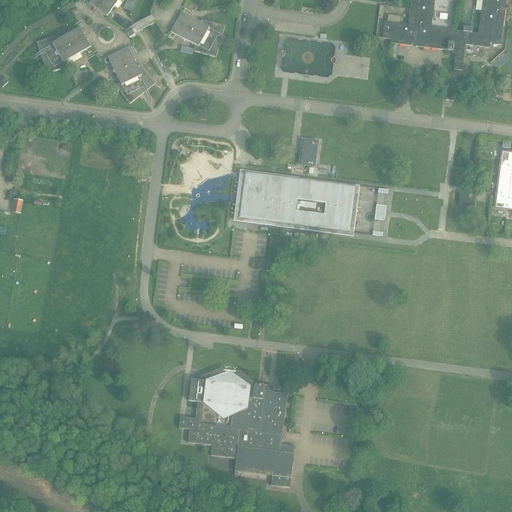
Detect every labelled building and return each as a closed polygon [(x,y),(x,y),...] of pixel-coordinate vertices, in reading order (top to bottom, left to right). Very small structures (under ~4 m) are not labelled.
[(94,0),(93,0),(91,0),(89,3),(110,20),(113,15),(108,12),(112,6),(114,7),(119,0),(94,0)] [(416,47),(445,51),(453,52),(453,54),(456,54),(454,70),(462,71),(466,46),(489,48),(490,42),(493,43),(493,45),(501,46),(502,40),(506,0),(483,0),(479,34),(472,33),(472,29),(464,28),(463,32),(432,28),(435,0),(411,0),(408,25),(384,22),(382,39),(391,40),(391,44),(411,47),(411,44),(416,45),(416,47)] [(216,58),(225,26),(202,20),(201,24),(192,19),(191,21),(185,18),(186,16),(181,13),(169,36),(173,39),(176,33),(182,37),(181,38),(195,46),(194,52),(216,58)] [(59,36),(36,43),(47,74),(69,67),(67,62),(80,53),(79,52),(85,48),(88,54),(93,51),(79,28),(74,31),(76,33),(70,36),(69,34),(60,40),(59,36)] [(115,87),(129,105),(155,84),(141,66),(137,69),(133,59),(131,60),(128,54),(130,53),(128,48),(104,59),(106,64),(112,62),(115,68),(113,69),(120,83),(115,87)] [(448,85),(446,101),(454,102),(457,86),(448,85)] [(302,141),(299,166),(314,168),(317,143),(302,141)] [(511,154),(501,153),(495,208),(511,210),(511,154)] [(6,181),(6,184),(7,184),(13,185),(15,175),(7,174),(6,181)] [(294,181),(245,175),(240,220),(350,233),(355,189),(331,186),(294,181)] [(460,192),(458,206),(474,208),(476,194),(460,192)] [(14,200),(12,213),(21,215),(23,203),(23,201),(14,200)] [(376,206),(374,220),(384,221),(386,207),(376,206)] [(254,261),(253,269),(262,270),(267,271),(268,263),(263,262),(254,261)] [(232,373),(228,372),(223,374),(223,370),(220,369),(210,373),(200,377),(200,381),(191,380),(189,402),(198,403),(196,419),(181,417),(179,429),(190,430),(188,443),(212,447),(211,456),(236,459),(235,471),(272,477),(271,486),(290,489),(295,447),(281,445),(288,395),(273,393),(273,396),(263,395),(264,385),(256,384),(240,372),(237,371),(236,376),(232,373)] [(150,443),(152,433),(142,432),(140,441),(150,443)]
